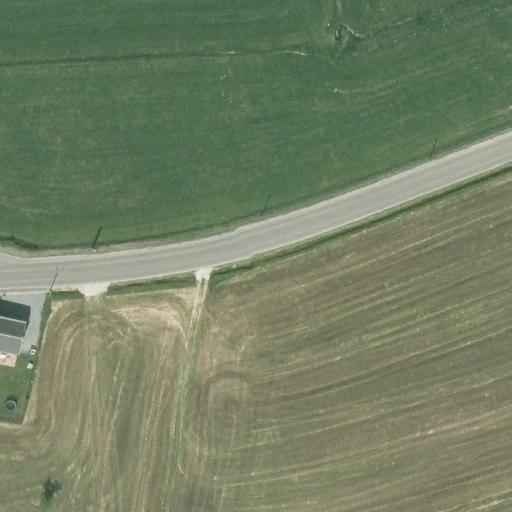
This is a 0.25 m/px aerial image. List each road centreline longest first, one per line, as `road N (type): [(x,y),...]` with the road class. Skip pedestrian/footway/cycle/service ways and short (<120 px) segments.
road 1 (tertiary): [(23,272),(202,250),(336,213),(511,147)]
road 2 (track): [(155,511),(202,250)]
